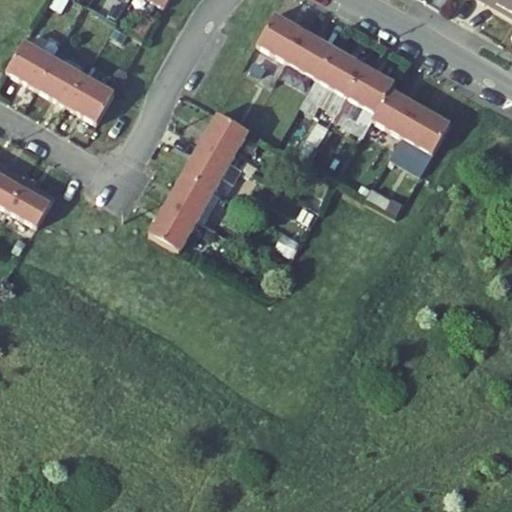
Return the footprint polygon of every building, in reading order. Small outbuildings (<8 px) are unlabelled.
[(169,0),(140,0),(162,13),(169,0)] [(511,0),(483,0),(482,4),(511,21),(511,0)] [(307,38),(274,19),(259,45),(292,64),(307,38)] [(371,120),(431,154),(447,126),(387,92),(391,85),(307,38),(292,64),(376,112),(371,120)] [(38,91),(53,66),(27,52),(12,77),(38,91)] [(103,127),(118,102),(53,66),(38,91),(103,127)] [(184,254),(249,140),(215,121),(151,235),(184,254)] [(0,209),(34,229),(52,197),(0,167),(0,209)]
